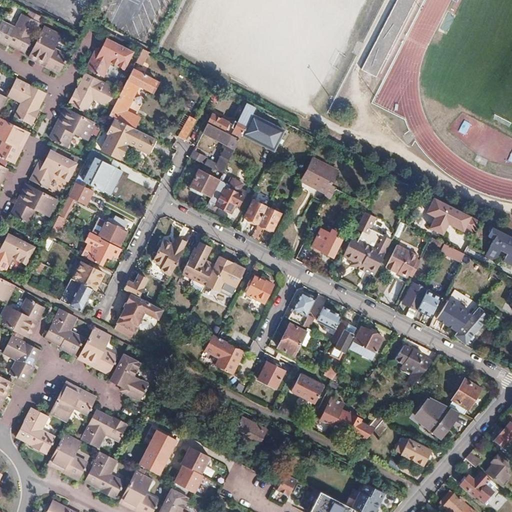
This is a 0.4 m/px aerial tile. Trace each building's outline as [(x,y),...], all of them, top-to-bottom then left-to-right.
[(415,0),(396,0),(361,69),(376,76),(408,15),(415,0)] [(24,50),(41,18),(29,12),(26,17),(22,15),(15,28),(1,21),(0,22),(0,42),(7,46),(9,42),(24,50)] [(53,49),(60,35),(44,26),(29,55),(45,63),(44,66),(57,73),(59,70),(66,56),(53,49)] [(93,54),(86,69),(102,77),(110,63),(123,70),(132,52),(105,39),(99,51),(97,56),(93,54)] [(24,50),(9,42),(7,46),(23,54),(24,50)] [(148,56),(142,54),(137,65),(143,68),(148,56)] [(45,63),(29,55),(27,58),(44,66),(45,63)] [(157,84),(132,71),(120,94),(109,116),(114,119),(134,129),(139,119),(123,111),(136,86),(152,94),(157,84)] [(79,91),(87,75),(84,73),(75,89),(79,91)] [(75,89),(68,104),(84,112),(92,99),(105,106),(114,89),(87,75),(79,91),(75,89)] [(16,78),(7,96),(20,103),(13,116),(30,124),(37,111),(34,109),(43,92),(16,78)] [(215,90),(208,103),(216,106),(222,93),(215,90)] [(37,111),(46,94),(43,92),(34,109),(37,111)] [(252,115),(255,109),(246,105),(237,124),(235,123),(233,127),(215,117),(211,118),(207,125),(239,141),(243,134),(252,115)] [(59,127),(68,110),(65,108),(56,125),(59,127)] [(56,125),(49,139),(66,147),(72,134),(87,141),(96,123),(68,110),(59,127),(56,125)] [(274,150),(284,131),(252,115),(243,134),(274,150)] [(193,126),(196,120),(187,116),(176,136),(182,139),(185,141),(193,126)] [(0,118),(0,140),(2,141),(0,144),(0,157),(8,162),(12,164),(20,149),(15,147),(24,132),(0,118)] [(134,129),(114,119),(107,133),(110,134),(101,151),(119,160),(125,149),(121,148),(124,142),(128,144),(148,154),(156,140),(134,129)] [(221,176),(239,141),(207,125),(202,135),(211,139),(211,138),(214,139),(215,137),(219,139),(224,137),(226,139),(221,150),(223,151),(215,168),(206,163),(207,159),(193,152),(189,159),(221,176)] [(20,149),(28,134),(24,132),(15,147),(20,149)] [(113,168),(110,166),(113,160),(92,150),(89,155),(95,158),(83,182),(102,191),(113,168)] [(36,166),(28,180),(45,189),(46,189),(53,174),(66,181),(75,164),(49,151),(42,164),(40,168),(36,166)] [(65,153),(64,158),(76,163),(77,158),(65,153)] [(0,166),(4,169),(8,162),(0,157),(0,166)] [(329,185),(336,170),(311,158),(304,172),(329,185)] [(0,186),(8,171),(4,169),(0,176),(0,186)] [(197,172),(189,188),(208,198),(216,182),(197,172)] [(332,194),(335,189),(329,185),(304,172),(299,182),(324,194),(322,197),(329,201),(332,194)] [(232,202),(237,194),(227,189),(229,187),(219,181),(206,207),(210,209),(212,204),(229,213),(234,203),(232,202)] [(87,205),(93,192),(92,192),(75,182),(68,196),(87,205)] [(21,202),(29,186),(26,184),(17,200),(21,202)] [(17,200),(10,215),(27,223),(34,209),(48,216),(57,200),(29,186),(21,202),(17,200)] [(368,205),(335,189),(332,194),(365,211),(368,205)] [(475,235),(481,222),(430,196),(422,211),(431,215),(426,226),(440,233),(445,222),(459,229),(460,228),(475,235)] [(257,225),(266,208),(253,202),(244,218),(257,225)] [(270,232),(278,215),(266,208),(257,225),(251,238),(257,240),(263,228),(270,232)] [(385,252),(391,240),(380,234),(376,241),(367,236),(377,218),(364,212),(356,229),(362,232),(357,241),(351,238),(342,256),(352,261),(351,264),(373,276),(385,252)] [(118,247),(126,232),(106,222),(98,237),(99,237),(118,247)] [(511,237),(494,228),(489,237),(495,240),(487,257),(497,262),(502,251),(509,254),(505,262),(511,265),(511,237)] [(333,255),(341,239),(336,236),(337,234),(336,231),(334,230),(331,231),(330,233),(321,229),(312,245),(314,246),(315,250),(319,252),(323,250),(333,255)] [(24,264),(33,247),(6,234),(0,245),(0,270),(4,272),(11,258),(24,264)] [(114,258),(118,249),(91,236),(87,244),(95,249),(89,261),(100,267),(104,258),(109,260),(111,257),(114,258)] [(185,243),(175,238),(174,241),(184,246),(185,243)] [(449,246),(433,238),(428,247),(435,250),(437,248),(441,250),(440,252),(444,254),(449,246)] [(47,251),(52,242),(46,239),(41,249),(47,251)] [(169,275),(184,246),(174,241),(172,245),(170,248),(167,247),(169,243),(162,240),(152,261),(161,265),(159,269),(169,275)] [(409,277),(417,259),(418,256),(395,245),(384,268),(387,270),(386,271),(392,273),(392,272),(394,272),(395,270),(398,271),(398,275),(407,280),(409,277)] [(307,257),(310,250),(302,246),(298,254),(307,257)] [(235,288),(244,270),(218,256),(203,285),(218,293),(222,285),(227,284),(235,288)] [(203,285),(214,265),(203,260),(202,263),(196,260),(190,257),(181,274),(203,285)] [(412,278),(421,261),(417,259),(409,277),(412,278)] [(44,265),(35,260),(30,270),(34,272),(37,266),(42,268),(44,265)] [(94,291),(103,274),(81,263),(72,280),(80,284),(92,290),(94,291)] [(357,290),(364,293),(371,277),(363,274),(357,290)] [(137,295),(145,279),(136,275),(132,285),(127,282),(124,289),(137,295)] [(0,298),(6,302),(14,285),(0,277),(0,298)] [(254,277),(245,294),(262,303),(271,285),(254,277)] [(416,310),(426,290),(413,283),(402,303),(410,307),(406,316),(412,319),(416,310)] [(80,312),(92,290),(80,284),(68,306),(80,312)] [(426,290),(416,310),(429,317),(439,297),(426,290)] [(157,320),(162,310),(139,299),(131,294),(130,293),(125,303),(128,305),(127,309),(124,308),(116,323),(134,332),(140,318),(142,319),(149,317),(149,316),(157,320)] [(301,326),(307,315),(305,315),(313,300),(302,294),(288,320),(301,326)] [(4,303),(0,312),(0,322),(24,335),(32,319),(36,320),(43,306),(26,298),(19,311),(4,303)] [(491,307),(482,303),(479,307),(489,312),(491,307)] [(323,306),(316,321),(332,328),(339,314),(323,306)] [(463,326),(470,318),(456,307),(451,313),(442,308),(435,320),(453,332),(453,331),(459,323),(463,326)] [(69,330),(75,317),(58,308),(45,335),(62,343),(60,347),(73,354),(82,337),(69,330)] [(463,343),(487,316),(481,310),(480,310),(478,308),(470,318),(463,326),(456,333),(455,335),(463,343)] [(307,329),(312,318),(307,315),(301,326),(307,329)] [(211,329),(187,317),(185,322),(195,326),(209,334),(211,329)] [(337,359),(341,352),(343,353),(351,335),(344,331),(347,327),(349,322),(340,318),(324,352),(337,359)] [(27,337),(36,320),(32,319),(24,335),(27,337)] [(194,333),(197,327),(195,326),(185,322),(182,328),(194,333)] [(456,333),(463,326),(459,323),(453,331),(456,333)] [(299,344),(304,333),(288,324),(282,336),(299,344)] [(115,356),(103,350),(109,335),(93,327),(79,354),(95,362),(94,366),(107,373),(115,356)] [(354,330),(347,327),(344,331),(351,335),(354,330)] [(361,328),(353,343),(375,354),(383,339),(361,328)] [(29,365),(36,349),(11,335),(2,352),(16,359),(9,373),(26,381),(33,367),(29,365)] [(60,347),(62,343),(45,335),(43,339),(51,343),(60,347)] [(242,352),(226,344),(227,343),(211,335),(203,351),(214,357),(215,354),(219,356),(218,359),(215,366),(232,374),(242,352)] [(293,357),(299,344),(282,336),(276,348),(293,357)] [(433,362),(425,358),(424,356),(404,346),(396,360),(404,365),(415,370),(411,375),(406,384),(411,387),(433,362)] [(37,359),(41,351),(36,349),(29,365),(33,367),(37,359)] [(95,362),(79,354),(77,358),(94,366),(95,362)] [(122,354),(109,380),(121,386),(126,388),(124,393),(138,400),(147,383),(133,376),(139,362),(122,354)] [(333,379),(338,371),(319,361),(314,371),(323,376),(325,375),(333,379)] [(265,362),(257,379),(274,388),(283,371),(265,362)] [(415,370),(404,365),(401,370),(411,375),(415,370)] [(295,377),(286,395),(310,406),(310,407),(319,389),(295,377)] [(0,397),(3,399),(11,382),(7,380),(0,394),(0,397)] [(467,410),(479,389),(463,380),(451,401),(452,402),(449,408),(460,414),(463,415),(466,409),(467,410)] [(79,393),(81,390),(76,387),(64,381),(63,385),(79,393)] [(86,414),(94,397),(81,390),(79,393),(63,385),(48,413),(65,422),(73,407),(86,414)] [(361,419),(342,410),(344,404),(331,397),(323,413),(330,417),(327,424),(352,437),(354,434),(360,436),(361,435),(367,438),(372,433),(382,421),(384,419),(383,417),(378,414),(368,426),(360,422),(361,419)] [(455,421),(460,414),(449,408),(432,399),(428,403),(426,402),(417,416),(430,425),(427,430),(442,440),(455,421)] [(31,407),(17,433),(32,442),(30,446),(45,453),(54,436),(40,429),(48,415),(31,407)] [(112,416),(95,408),(94,412),(110,420),(112,416)] [(94,412),(81,439),(97,447),(104,434),(117,440),(126,423),(112,416),(110,420),(94,412)] [(327,424),(330,417),(323,413),(320,420),(327,424)] [(244,418),(232,438),(254,449),(265,429),(244,418)] [(381,441),(394,426),(382,421),(372,433),(381,441)] [(494,443),(507,454),(508,454),(511,456),(511,427),(509,425),(494,443)] [(179,441),(157,430),(139,465),(161,476),(179,441)] [(63,432),(49,460),(65,469),(63,472),(77,479),(87,462),(73,455),(80,441),(63,432)] [(32,442),(17,433),(15,438),(30,446),(32,442)] [(405,446),(401,453),(424,465),(432,451),(404,436),(400,443),(405,446)] [(401,453),(405,446),(400,443),(396,450),(401,453)] [(211,457),(190,446),(181,464),(183,465),(203,475),(211,457)] [(99,452),(86,478),(102,486),(100,490),(114,498),(123,481),(109,474),(116,461),(99,452)] [(480,461),(470,452),(465,458),(475,467),(480,461)] [(508,474),(511,468),(511,462),(507,459),(506,461),(498,455),(491,463),(493,465),(486,473),(501,486),(510,476),(508,474)] [(297,480),(306,464),(294,457),(285,474),(297,480)] [(63,472),(65,469),(49,460),(47,464),(63,472)] [(203,475),(183,465),(174,483),(196,494),(205,476),(203,475)] [(135,470),(120,498),(137,507),(135,510),(139,511),(151,511),(157,501),(144,493),(152,479),(135,470)] [(488,490),(492,485),(479,473),(472,481),(467,476),(465,478),(463,476),(457,481),(460,483),(459,484),(473,497),(475,496),(483,503),(487,499),(492,493),(488,490)] [(291,492),(297,480),(285,474),(280,485),(291,492)] [(102,486),(86,478),(84,483),(100,490),(102,486)] [(485,505),(500,489),(494,483),(492,485),(488,490),(492,493),(487,499),(483,503),(485,505)] [(358,511),(371,511),(382,493),(363,484),(351,508),(354,510),(357,511),(358,511)] [(291,492),(280,485),(276,491),(288,498),(291,492)] [(170,489),(158,511),(182,511),(180,511),(187,498),(170,489)] [(471,511),(449,493),(439,503),(449,511),(471,511)] [(351,508),(322,494),(317,505),(330,511),(352,511),(354,510),(351,508)] [(135,510),(137,507),(120,498),(119,502),(135,510)] [(51,499),(44,511),(65,511),(63,510),(65,507),(51,499)]
